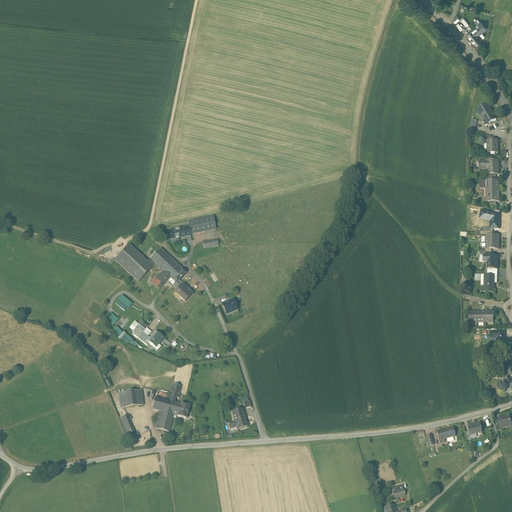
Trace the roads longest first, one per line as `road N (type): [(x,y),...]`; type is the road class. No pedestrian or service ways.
road 1 (unclassified): [(0,453),(41,469),(192,445),(337,436)]
road 2 (track): [(149,229),(197,0)]
road 3 (residential): [(337,436),(407,430),(511,404)]
road 4 (track): [(0,224),(86,252),(149,229)]
road 5 (residential): [(423,0),(458,35),(511,115)]
